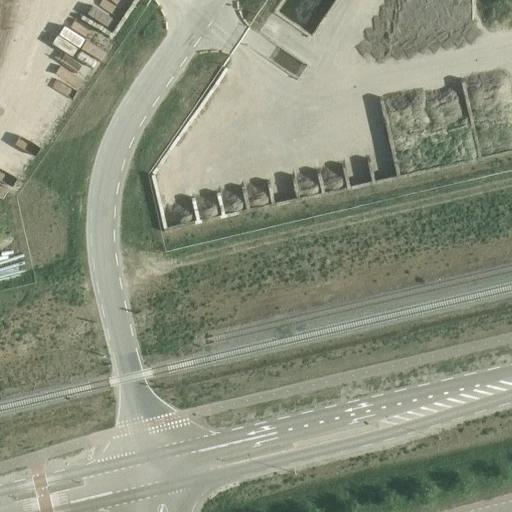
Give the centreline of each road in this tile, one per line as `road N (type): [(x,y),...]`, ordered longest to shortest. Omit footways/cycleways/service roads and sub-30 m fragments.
road 1 (unclassified): [(153,463),(104,275),(102,216),(134,115),(212,0)]
road 2 (tertiary): [(153,463),(511,377)]
road 3 (unclassified): [(0,500),(153,463)]
